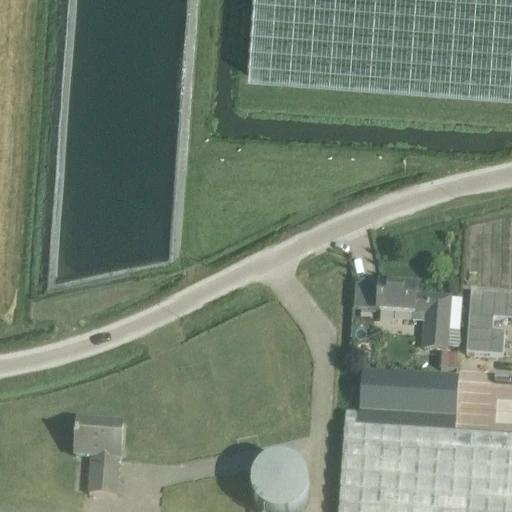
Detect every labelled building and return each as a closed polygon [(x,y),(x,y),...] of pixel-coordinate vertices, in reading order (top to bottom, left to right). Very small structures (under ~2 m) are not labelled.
[(511,0),(253,0),(248,76),(511,95),(511,0)] [(449,319),(450,305),(450,299),(416,296),(416,289),(381,287),(379,312),(423,316),(421,348),(446,350),(449,319)] [(469,318),(494,319),(511,320),(511,296),(471,293),(469,318)] [(494,319),(469,318),(467,354),(503,357),(505,333),(493,332),(494,319)] [(455,421),(458,381),(458,379),(362,373),(359,415),(455,421)] [(344,414),(337,511),(511,511),(511,438),(454,435),(455,421),(359,415),(344,414)] [(78,421),(76,441),(75,457),(92,458),(90,493),(116,495),(118,460),(121,460),(123,424),(78,421)] [(283,464),(280,464),(277,464),(274,464),(270,465),(267,467),(264,469),(261,471),(258,474),(256,477),(255,479),(254,480),(253,483),(253,485),(252,487),(252,489),(252,491),(252,494),(252,496),(252,498),(253,500),(254,501),(255,504),(256,507),(257,508),(259,511),(260,511),(299,511),(300,511),(302,510),(303,508),(304,507),(305,505),(306,503),(306,501),(307,500),(307,498),(308,496),(308,492),(308,489),(308,487),(307,485),(307,483),(306,481),(305,480),(304,478),(303,476),(302,475),(301,473),(298,470),(295,468),(293,467),(290,466),(287,465),(283,464)]
